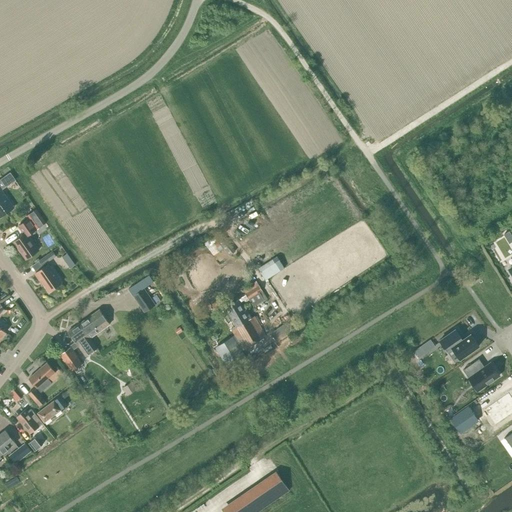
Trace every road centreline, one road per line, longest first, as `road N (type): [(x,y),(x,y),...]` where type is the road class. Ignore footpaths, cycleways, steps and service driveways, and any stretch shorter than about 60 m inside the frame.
road 1 (track): [(211,225),(305,171),(385,139),(511,58)]
road 2 (unclassified): [(0,162),(160,65),(197,0)]
road 3 (track): [(171,511),(389,373)]
road 4 (residential): [(43,321),(211,225)]
